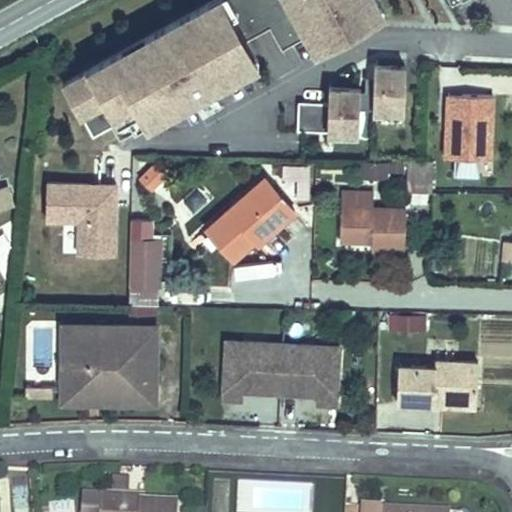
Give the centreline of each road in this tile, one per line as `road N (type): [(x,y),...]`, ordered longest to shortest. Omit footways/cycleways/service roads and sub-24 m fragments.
road 1 (residential): [(0,445),(187,442),(511,462)]
road 2 (residential): [(511,45),(398,38),(362,45),(228,135)]
